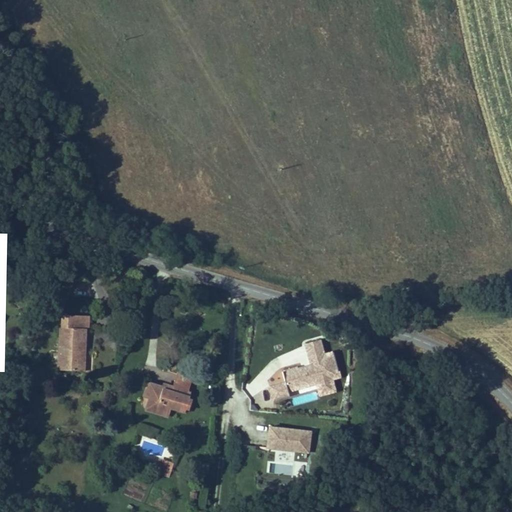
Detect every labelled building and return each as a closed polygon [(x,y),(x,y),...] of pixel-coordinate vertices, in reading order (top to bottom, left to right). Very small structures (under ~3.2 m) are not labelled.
[(74,317),(62,316),(60,371),(82,371),(83,329),(73,329),(74,317)] [(87,317),(74,317),(73,329),(83,329),(86,329),(87,317)] [(320,341),(304,345),(309,365),(282,372),(287,394),(317,386),(320,397),(336,393),(333,381),(342,378),(340,369),(338,370),(333,351),(323,354),(320,341)] [(172,410),(186,413),(194,380),(175,375),(172,386),(163,384),(162,388),(147,384),(146,391),(151,392),(150,398),(154,404),(162,407),(160,412),(171,415),(172,410)] [(287,394),(284,381),(268,386),(273,400),(288,396),(287,394)] [(170,419),(171,415),(160,412),(162,407),(154,404),(150,398),(145,413),(170,419)] [(268,427),(266,450),(310,454),(312,431),(268,427)] [(160,459),(158,466),(172,469),(173,462),(160,459)] [(172,469),(158,466),(156,474),(169,477),(172,469)] [(333,505),(339,505),(340,474),(325,473),(324,493),(334,494),(333,505)]
